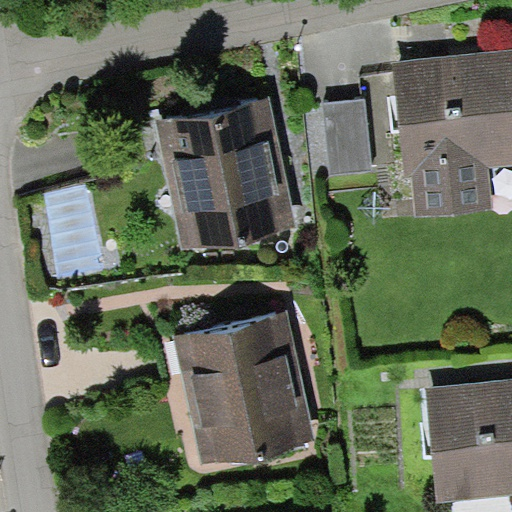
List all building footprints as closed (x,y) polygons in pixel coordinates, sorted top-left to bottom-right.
[(511,41),(389,52),(403,217),(485,210),(482,167),(511,164),(511,41)] [(269,96),(151,117),(176,255),(293,234),(269,96)] [(365,103),(319,107),(327,180),(372,175),(365,103)] [(283,313),(172,334),(196,459),(307,438),(283,313)] [(511,380),(423,391),(436,502),(511,493),(511,380)]
